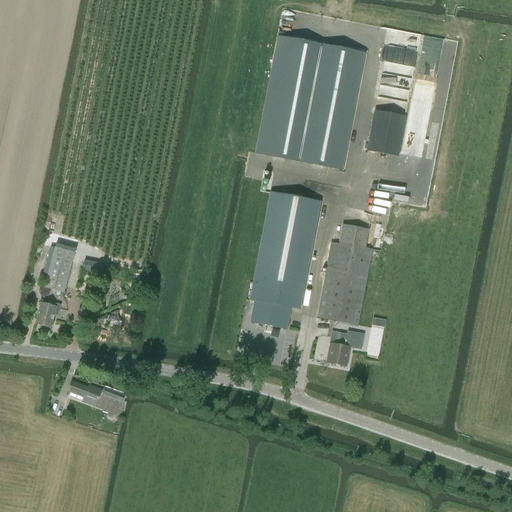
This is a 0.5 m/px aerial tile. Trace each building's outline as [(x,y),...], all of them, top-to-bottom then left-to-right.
[(403,38),(417,41),(418,36),(404,33),(403,38)] [(278,38),(256,154),(341,170),(363,54),(278,38)] [(404,117),(375,112),(367,151),(397,157),(404,117)] [(300,310),(320,203),(269,193),(249,301),(253,302),(249,323),(286,330),(290,309),(300,310)] [(357,198),(356,204),(383,210),(384,204),(357,198)] [(63,293),(74,254),(54,248),(53,255),(49,254),(42,279),(46,281),(44,288),(63,293)] [(102,266),(84,262),(82,270),(92,272),(91,273),(100,275),(102,266)] [(130,287),(142,289),(144,275),(145,272),(137,271),(137,274),(132,273),(130,287)] [(50,329),(53,316),(58,317),(60,305),(41,301),(40,304),(35,325),(50,329)] [(330,344),(326,365),(345,369),(349,348),(358,349),(359,343),(361,344),(363,335),(350,333),(349,336),(347,336),(339,334),(337,346),(330,344)] [(71,382),(68,392),(84,398),(85,396),(96,400),(100,390),(88,386),(87,388),(71,382)] [(101,395),(114,400),(122,403),(125,396),(104,388),(101,395)]
